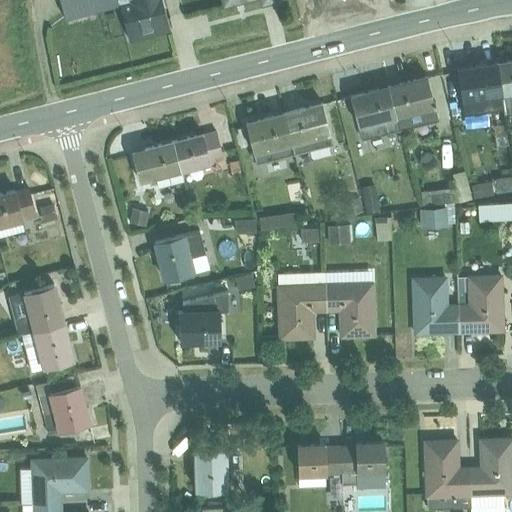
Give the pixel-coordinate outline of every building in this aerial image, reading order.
[(60,0),(65,19),(119,5),(127,34),(149,28),(151,35),(169,30),(164,7),(167,6),(165,0),(60,0)] [(504,114),(511,113),(511,61),(496,64),(501,95),(504,114)] [(501,95),(496,64),(457,70),(463,111),(480,108),(479,99),(501,95)] [(412,126),(438,120),(427,77),(389,87),(400,130),(401,136),(414,133),(412,126)] [(400,130),(389,87),(350,96),(361,139),(400,130)] [(294,154),(333,144),(322,104),(284,114),(294,154)] [(294,154),(284,114),(245,123),(256,164),(294,154)] [(208,163),(223,159),(216,132),(203,136),(202,134),(173,141),(181,171),(209,165),(208,163)] [(181,171),(173,141),(145,149),(145,150),(132,154),(138,179),(155,175),(158,188),(184,181),(181,171)] [(238,160),(229,163),(233,180),(242,178),(238,160)] [(455,187),(420,192),(422,208),(451,205),(473,199),(465,170),(452,173),(455,187)] [(491,181),(471,184),(475,198),(511,191),(511,175),(491,180),(491,181)] [(375,184),(361,187),(366,213),(380,211),(375,184)] [(21,220),(36,216),(29,189),(15,192),(15,191),(0,194),(0,236),(24,231),(21,220)] [(359,197),(342,202),(345,215),(363,212),(359,197)] [(511,202),(490,204),(491,221),(511,220),(511,202)] [(52,204),(40,208),(44,221),(55,218),(52,204)] [(454,224),(451,205),(422,208),(422,209),(419,209),(421,229),(448,227),(448,224),(454,224)] [(149,212),(132,208),(129,222),(146,226),(149,212)] [(261,231),(299,225),(296,211),(259,216),(261,231)] [(375,239),(389,238),(387,218),(373,219),(375,239)] [(256,223),(257,219),(235,220),(236,233),(257,232),(257,227),(256,223)] [(349,224),(328,226),(329,246),(351,244),(349,224)] [(317,228),(301,228),(301,243),(317,242),(317,228)] [(164,280),(210,268),(206,253),(205,254),(199,230),(154,242),(164,280)] [(341,336),(374,335),(372,280),(353,281),(353,271),(325,272),(327,312),(340,311),(341,336)] [(327,312),(325,272),(277,273),(280,338),(313,337),(312,313),(327,312)] [(253,273),(234,277),(238,290),(256,286),(253,273)] [(458,332),(503,330),(500,274),(467,275),(467,302),(457,303),(458,332)] [(458,332),(457,303),(448,303),(447,276),(413,277),(415,333),(458,332)] [(18,334),(21,333),(64,322),(54,284),(8,296),(18,334)] [(180,342),(220,340),(219,310),(228,309),(228,291),(182,302),(183,311),(179,311),(180,342)] [(31,372),(73,361),(64,322),(21,333),(31,372)] [(48,434),(89,423),(79,385),(38,395),(48,434)] [(503,495),(511,494),(511,443),(511,438),(480,439),(481,465),(469,465),(471,507),(503,506),(503,495)] [(471,507),(469,465),(458,466),(456,440),(424,441),(427,508),(471,507)] [(356,487),(384,487),(383,443),(355,444),(355,446),(339,446),(341,474),(341,484),(356,484),(356,487)] [(279,445),(282,478),(292,477),(289,444),(279,445)] [(341,474),(339,446),(329,447),(329,444),(297,446),(298,484),(327,483),(326,474),(341,474)] [(196,490),(227,489),(225,448),(195,449),(196,490)] [(21,504),(22,504),(63,503),(62,491),(88,490),(87,458),(30,460),(30,468),(20,469),(21,504)] [(62,511),(63,503),(22,504),(22,511),(62,511)]
